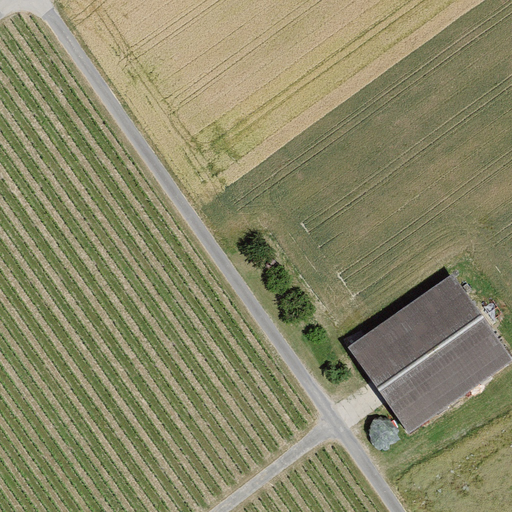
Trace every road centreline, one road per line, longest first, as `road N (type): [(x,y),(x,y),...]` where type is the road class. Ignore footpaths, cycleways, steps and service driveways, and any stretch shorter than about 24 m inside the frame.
road 1 (track): [(39,0),(396,511)]
road 2 (track): [(218,511),(333,423)]
